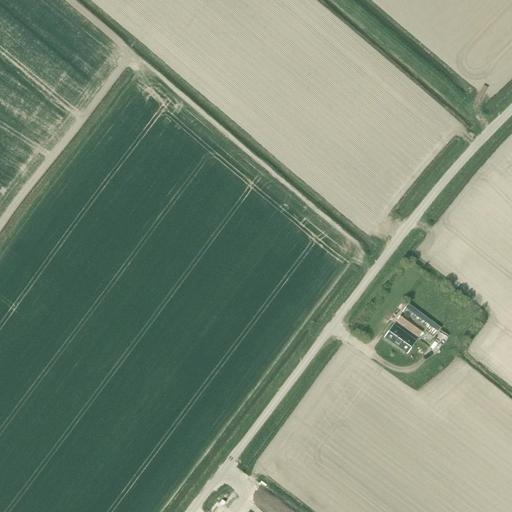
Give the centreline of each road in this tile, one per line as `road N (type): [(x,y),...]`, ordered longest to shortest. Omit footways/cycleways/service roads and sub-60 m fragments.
road 1 (track): [(0,233),(131,63),(275,179),(370,277)]
road 2 (unclassified): [(195,511),(411,222),(511,112)]
